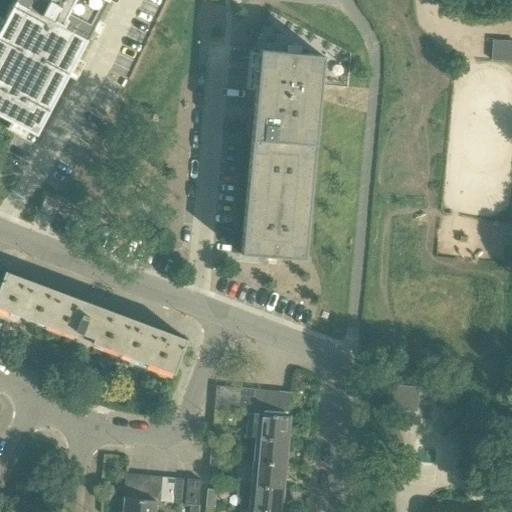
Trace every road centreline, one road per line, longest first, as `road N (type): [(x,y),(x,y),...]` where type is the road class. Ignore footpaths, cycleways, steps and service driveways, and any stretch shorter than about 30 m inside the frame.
road 1 (residential): [(331,511),(340,366),(223,316)]
road 2 (residential): [(223,316),(0,231)]
road 3 (residential): [(223,316),(178,431),(160,437),(79,426)]
